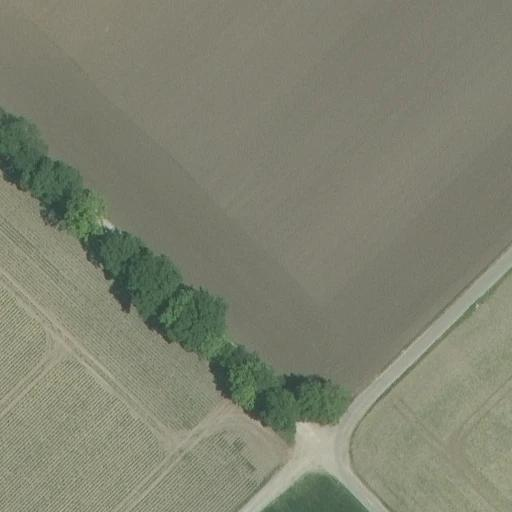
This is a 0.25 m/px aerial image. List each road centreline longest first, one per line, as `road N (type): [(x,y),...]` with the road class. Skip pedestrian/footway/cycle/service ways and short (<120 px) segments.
road 1 (track): [(0,134),(323,452),(263,511)]
road 2 (unclassified): [(511,263),(323,452),(381,511)]
